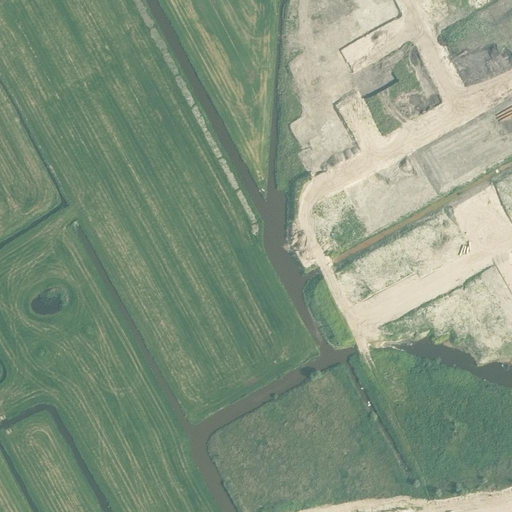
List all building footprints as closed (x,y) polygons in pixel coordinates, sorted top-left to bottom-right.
[(327,0),(328,1),(305,14),(311,26),(305,29),(312,42),(369,10),(363,0),(327,0)] [(426,0),(432,10),(449,0),(426,0)] [(511,0),(501,0),(499,1),(505,12),(511,8),(511,0)] [(457,10),(438,21),(444,32),(463,21),(457,10)] [(463,21),(444,32),(450,43),(469,32),(463,21)] [(484,44),(473,50),(484,70),(495,64),(484,44)] [(412,48),(393,59),(399,69),(402,67),(413,61),(418,59),(412,48)] [(473,50),(463,56),(473,75),(484,70),(473,50)] [(413,61),(402,67),(413,86),(424,80),(413,61)] [(322,70),(301,81),(307,92),(325,83),(329,81),(322,70)] [(307,92),(304,94),(311,106),(332,94),(325,83),(307,92)] [(406,106),(395,112),(404,128),(415,122),(406,106)] [(395,112),(385,118),(394,134),(404,128),(395,112)] [(385,118),(374,124),(383,140),(394,134),(385,118)] [(511,141),(502,124),(492,130),(502,149),(511,143),(511,141)] [(323,129),(302,140),(308,151),(326,142),(329,140),(323,129)] [(492,130),(481,136),(491,155),(502,149),(492,130)] [(308,151),(305,153),(312,165),(332,154),(326,142),(308,151)] [(465,147),(454,153),(465,172),(476,166),(465,147)] [(454,153),(443,159),(454,178),(465,172),(454,153)] [(425,167),(415,173),(425,192),(436,186),(425,167)] [(415,173),(404,179),(414,198),(425,192),(415,173)] [(389,192),(378,198),(389,218),(400,211),(389,192)] [(378,198),(368,204),(378,224),(389,218),(378,198)] [(339,218),(341,222),(347,233),(349,237),(350,237),(361,231),(350,212),(339,218)] [(341,222),(322,232),(329,243),(347,233),(341,222)]
